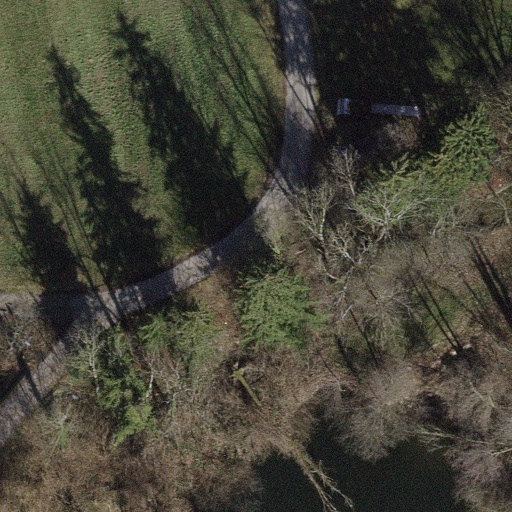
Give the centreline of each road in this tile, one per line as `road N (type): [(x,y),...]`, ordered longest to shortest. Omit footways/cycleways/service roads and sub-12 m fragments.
road 1 (track): [(290,0),(300,104),(283,192),(222,253),(107,304)]
road 2 (track): [(260,222),(323,312),(354,327),(393,319),(511,251)]
road 3 (track): [(0,429),(107,304)]
